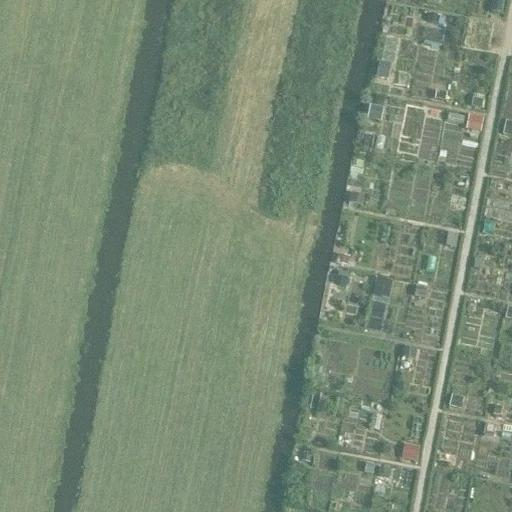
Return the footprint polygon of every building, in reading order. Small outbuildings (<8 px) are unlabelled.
[(492,0),(490,14),(501,16),(503,2),(492,0)] [(428,16),(427,26),(436,27),(437,18),(428,16)] [(380,65),(376,80),(387,83),(391,67),(380,65)] [(436,94),(434,102),(445,104),(446,96),(436,94)] [(478,98),(475,110),(484,111),(487,100),(478,98)] [(381,124),(383,111),(369,108),(367,122),(381,124)] [(468,118),(465,132),(480,135),(483,121),(468,118)] [(511,125),(505,124),(502,138),(511,139),(511,125)] [(350,196),(348,206),(361,208),(363,199),(350,196)] [(445,248),(455,250),(458,237),(448,235),(445,248)] [(338,257),(336,266),(347,268),(349,260),(338,257)] [(475,262),(473,271),(481,273),(483,263),(475,262)] [(336,280),(335,285),(337,288),(346,290),(348,288),(349,284),(347,280),(340,279),(336,280)] [(376,280),(372,298),(388,302),(392,284),(376,280)] [(415,289),(414,299),(424,301),(426,291),(415,289)] [(403,350),(402,361),(415,363),(417,352),(403,350)] [(315,370),(312,386),(326,388),(329,372),(315,370)] [(313,396),(309,412),(317,414),(320,398),(313,396)] [(451,398),(448,409),(460,412),(463,401),(451,398)] [(494,409),(493,417),(500,419),(502,410),(494,409)] [(403,448),(401,462),(417,464),(419,450),(403,448)] [(302,455),(300,464),(309,466),(311,457),(302,455)] [(366,466),(364,476),(372,477),(374,468),(366,466)] [(380,469),(377,480),(386,482),(388,471),(380,469)]
